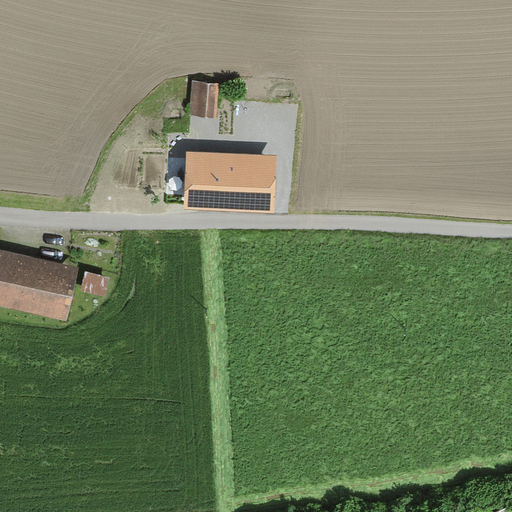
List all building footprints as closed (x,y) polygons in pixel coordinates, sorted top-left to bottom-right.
[(256,68),(226,67),(226,84),(255,85),(256,68)] [(223,85),(190,83),(188,115),(221,117),(223,85)] [(276,152),(186,149),(184,206),(274,209),(276,152)] [(0,303),(65,317),(76,266),(0,249),(0,303)] [(107,274),(85,271),(82,294),(104,297),(107,274)]
